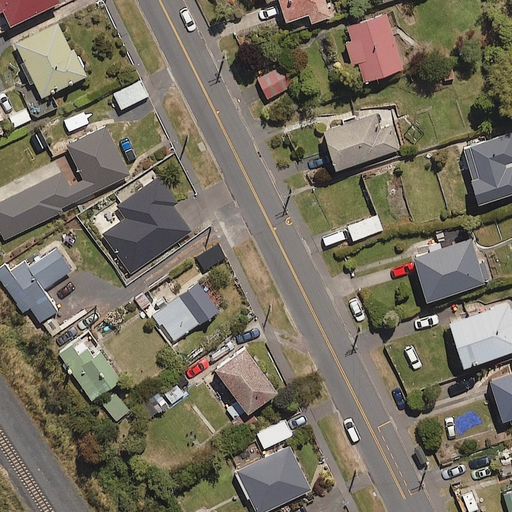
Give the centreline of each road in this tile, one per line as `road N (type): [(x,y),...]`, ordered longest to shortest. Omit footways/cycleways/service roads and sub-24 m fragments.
road 1 (residential): [(161,0),(413,511)]
road 2 (track): [(0,410),(65,511)]
